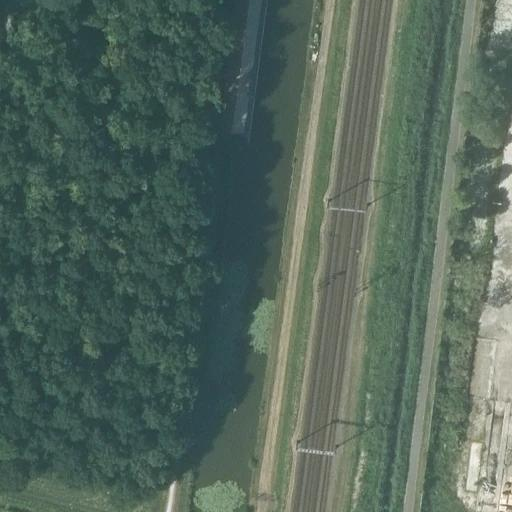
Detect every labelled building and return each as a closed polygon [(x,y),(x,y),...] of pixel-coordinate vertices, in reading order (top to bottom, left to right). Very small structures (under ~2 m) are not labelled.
[(234,0),(218,131),(244,134),(261,0),(234,0)] [(492,278),(511,281),(511,245),(498,243),(492,278)] [(488,304),(488,314),(508,314),(508,304),(488,304)] [(477,327),(474,387),(496,388),(500,329),(477,327)] [(494,486),(508,389),(496,387),(482,484),(494,486)]
